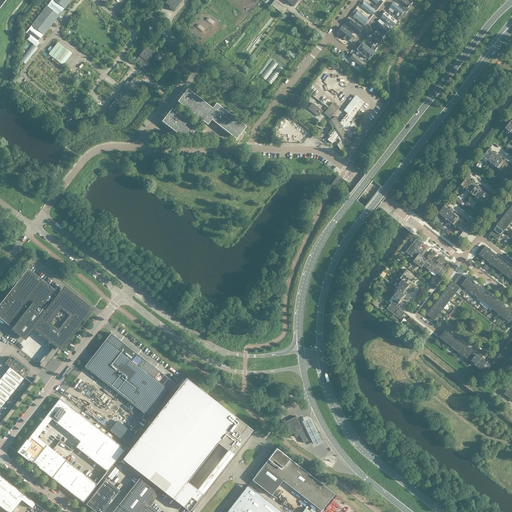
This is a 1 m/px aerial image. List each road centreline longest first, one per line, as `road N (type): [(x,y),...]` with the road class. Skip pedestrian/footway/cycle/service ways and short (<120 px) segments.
road 1 (secondary): [(511,1),(331,227),(306,278),(300,351)]
road 2 (secondary): [(320,356),(321,304),(342,246),(511,28)]
road 3 (unclassified): [(41,215),(98,149),(253,148)]
road 4 (unclassified): [(122,295),(225,369),(303,366)]
road 5 (secondary): [(440,511),(354,437),(320,356)]
road 6 (unclassified): [(0,451),(122,295)]
road 7 (unclassified): [(300,351),(222,351),(130,285)]
road 8 (secondary): [(303,366),(335,445),(407,511)]
road 9 (residential): [(253,148),(259,119),(355,0)]
road 10 (unclassified): [(461,259),(346,170)]
